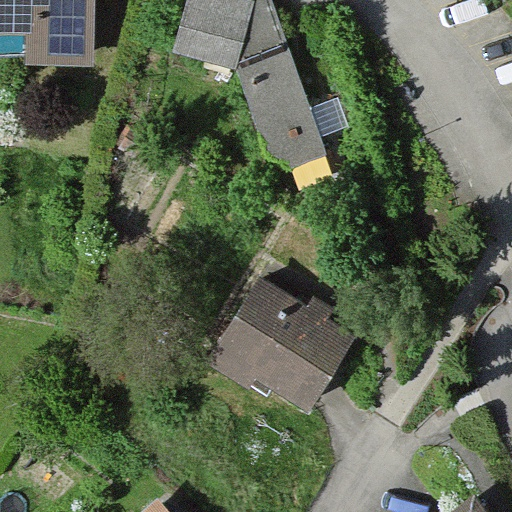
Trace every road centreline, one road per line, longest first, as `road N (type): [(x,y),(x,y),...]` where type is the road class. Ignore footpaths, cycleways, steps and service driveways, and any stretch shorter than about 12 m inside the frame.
road 1 (residential): [(331,511),(511,248)]
road 2 (residential): [(401,0),(511,216)]
